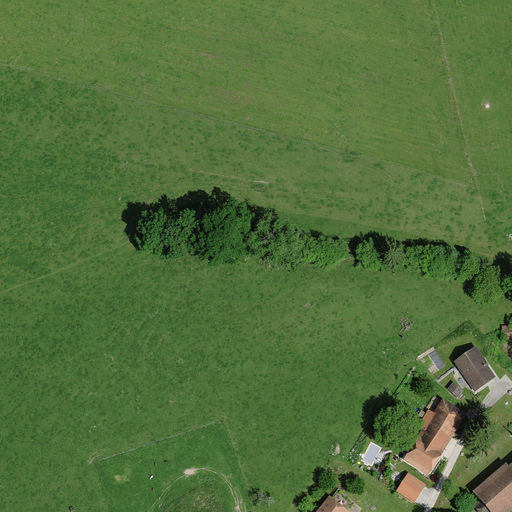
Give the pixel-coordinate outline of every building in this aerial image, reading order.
[(451,361),(471,389),(492,375),(472,347),(451,361)] [(445,388),(454,396),(459,390),(450,383),(445,388)] [(437,399),(399,459),(425,475),(462,415),(437,399)] [(511,457),(473,490),(479,497),(473,502),(477,508),(480,511),(484,511),(488,509),(490,511),(496,511),(511,498),(511,457)] [(425,486),(406,474),(395,493),(415,504),(425,486)] [(316,511),(347,511),(329,497),(316,511)]
